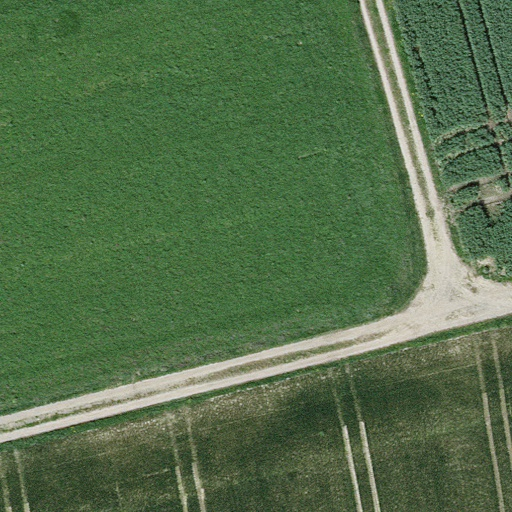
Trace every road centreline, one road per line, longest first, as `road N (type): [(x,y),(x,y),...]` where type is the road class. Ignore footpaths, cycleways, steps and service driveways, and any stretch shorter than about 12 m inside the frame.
road 1 (track): [(0,423),(511,294)]
road 2 (track): [(444,310),(362,0)]
